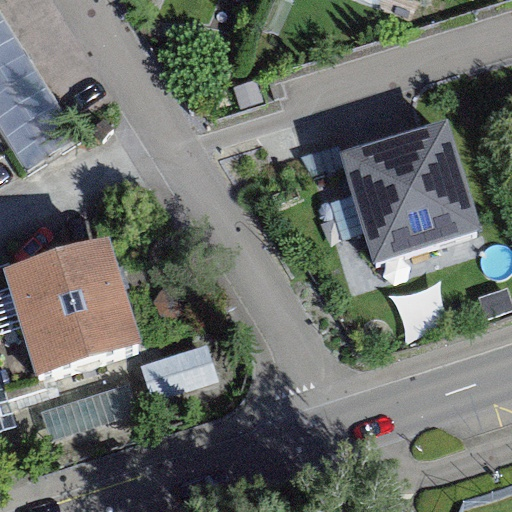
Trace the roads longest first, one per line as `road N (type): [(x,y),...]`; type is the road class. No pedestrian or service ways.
road 1 (residential): [(511,49),(184,150)]
road 2 (residential): [(341,431),(184,150)]
road 3 (tertiary): [(104,511),(341,431)]
road 4 (residential): [(184,150),(0,216)]
road 5 (residential): [(184,150),(80,0)]
road 6 (tertiary): [(341,431),(511,376)]
